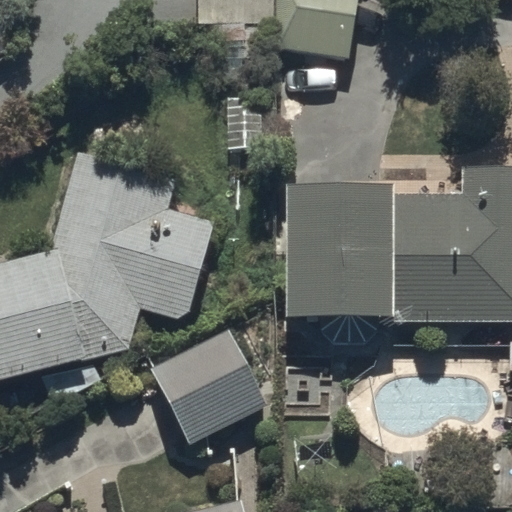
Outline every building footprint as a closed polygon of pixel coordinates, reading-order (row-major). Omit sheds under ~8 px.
[(272,0),(197,0),(198,27),(273,26),(272,0)] [(0,383),(36,375),(54,405),(103,382),(87,363),(127,353),(140,311),(184,324),(212,231),(166,217),(175,185),(81,156),(52,254),(0,267),(0,383)] [(396,189),(286,190),(287,205),(277,205),(277,229),(284,229),(285,322),(391,321),(391,327),(511,325),(511,172),(460,173),(460,201),(396,202),(396,189)] [(266,411),(227,332),(152,370),(190,448),(266,411)] [(239,511),(237,503),(196,511),(239,511)]
